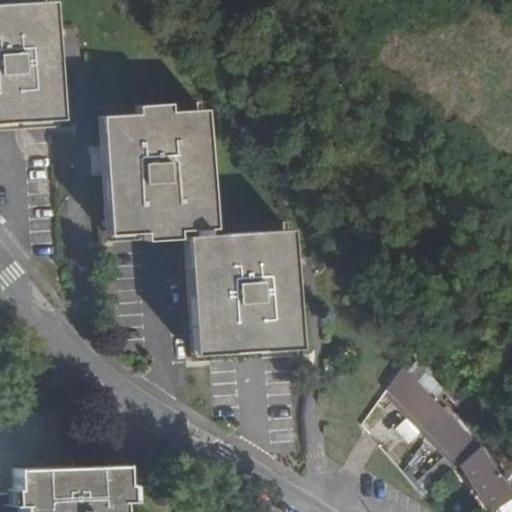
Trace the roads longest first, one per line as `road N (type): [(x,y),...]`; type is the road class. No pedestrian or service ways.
road 1 (residential): [(313,511),(103,375),(0,265)]
road 2 (unknown): [(69,343),(78,284),(71,167)]
